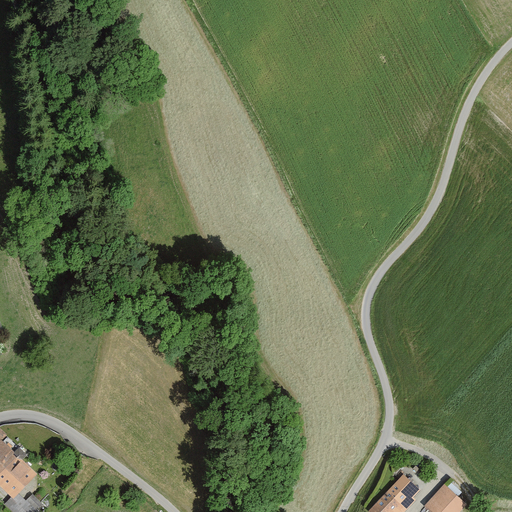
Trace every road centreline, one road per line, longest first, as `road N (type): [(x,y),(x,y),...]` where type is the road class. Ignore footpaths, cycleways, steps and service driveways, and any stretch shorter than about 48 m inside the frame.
road 1 (unclassified): [(511,42),(469,102),(432,207),(369,294),(366,330),(388,426),(342,511)]
road 2 (unclassified): [(173,511),(52,422),(0,418)]
